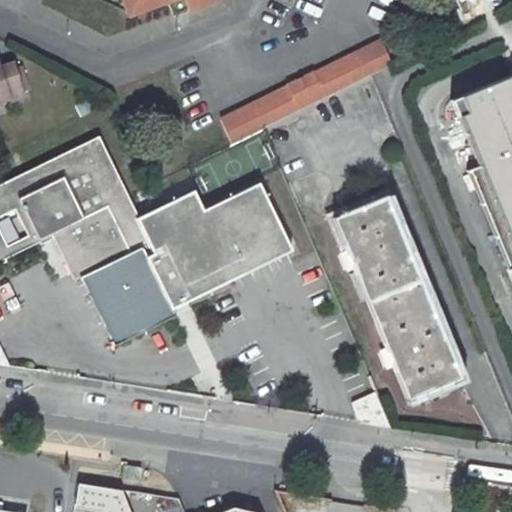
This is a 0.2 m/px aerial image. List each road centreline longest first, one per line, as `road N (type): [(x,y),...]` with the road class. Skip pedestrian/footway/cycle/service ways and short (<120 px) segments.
road 1 (tertiary): [(0,406),(511,486)]
road 2 (residential): [(511,396),(387,76),(511,23)]
road 3 (residential): [(0,21),(111,68),(246,13),(252,0)]
